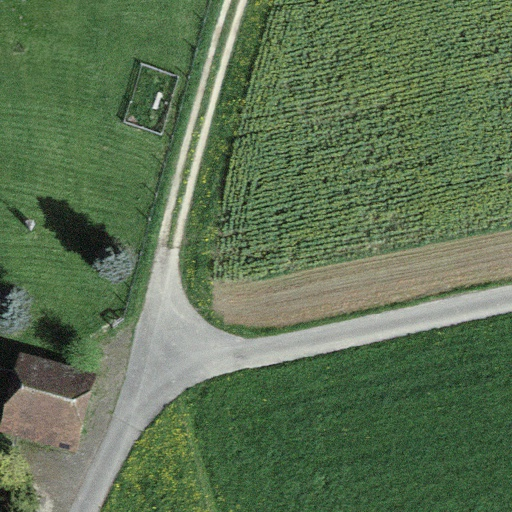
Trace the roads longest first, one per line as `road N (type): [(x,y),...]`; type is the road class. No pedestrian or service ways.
road 1 (unclassified): [(83,511),(150,371),(511,295)]
road 2 (track): [(150,371),(173,219),(237,0)]
